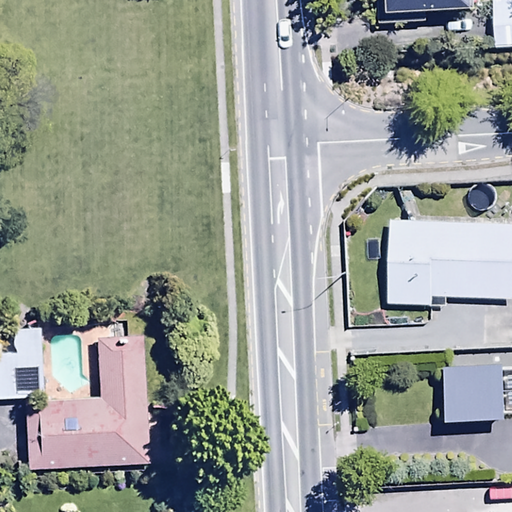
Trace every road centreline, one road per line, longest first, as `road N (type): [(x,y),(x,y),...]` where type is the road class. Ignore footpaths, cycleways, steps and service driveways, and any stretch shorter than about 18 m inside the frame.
road 1 (secondary): [(297,511),(280,143)]
road 2 (residential): [(280,143),(511,131)]
road 3 (secondary): [(280,143),(272,0)]
